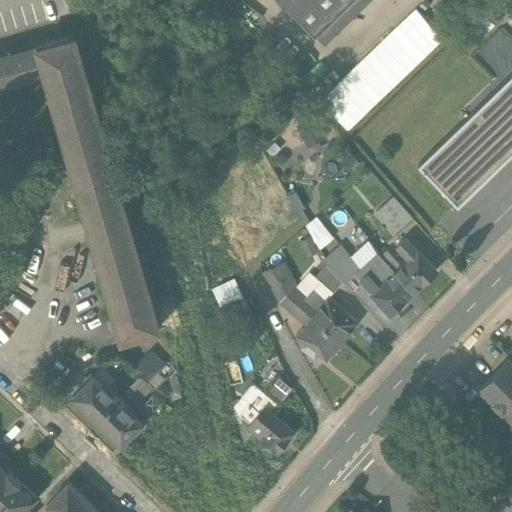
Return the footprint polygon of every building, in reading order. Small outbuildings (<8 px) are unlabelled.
[(278,0),(316,37),(325,45),(370,0),(278,0)] [(44,72),(120,339),(158,328),(75,35),(0,56),(0,94),(20,89),(17,81),(44,72)] [(348,118),(409,65),(386,39),(325,92),(348,118)] [(511,74),(418,165),(457,206),(511,154),(511,74)] [(414,220),(394,197),(376,212),(396,235),(414,220)] [(354,252),(369,241),(362,232),(348,243),(354,252)] [(436,270),(405,239),(398,245),(411,259),(401,268),(396,274),(414,292),(436,270)] [(401,268),(387,253),(382,257),(396,274),(401,268)] [(382,257),(380,254),(372,261),(390,280),(396,274),(382,257)] [(355,275),(341,260),(331,270),(335,276),(343,284),(344,286),(355,275)] [(335,276),(326,267),(315,279),(332,294),(343,284),(335,276)] [(289,271),(272,288),(281,303),(295,286),(289,271)] [(390,280),(381,288),(367,274),(361,281),(393,313),(414,292),(396,274),(390,280)] [(313,317),(300,307),(306,299),(308,297),(295,286),(281,303),(307,324),(297,336),(328,360),(343,342),(313,317)] [(358,324),(328,298),(319,309),(313,317),(343,342),(358,324)] [(313,317),(319,309),(306,299),(300,307),(313,317)] [(154,379),(170,361),(154,348),(139,366),(154,379)] [(511,362),(509,359),(481,388),(511,419),(511,362)] [(106,389),(93,376),(89,381),(85,377),(78,385),(81,388),(72,398),(96,422),(119,398),(108,387),(106,389)] [(250,390),(237,405),(241,414),(247,420),(240,428),(243,443),(252,433),(247,429),(261,412),(257,409),(252,405),(258,398),(250,390)] [(294,433),(270,413),(278,404),(268,396),(257,409),(261,412),(247,429),(252,433),(276,454),(294,433)] [(119,398),(96,422),(121,446),(142,424),(128,411),(130,409),(119,398)] [(24,511),(36,500),(0,465),(0,492),(20,511),(24,511)] [(45,508),(49,511),(91,511),(92,511),(93,510),(66,485),(45,508)] [(20,511),(0,492),(0,511),(20,511)]
